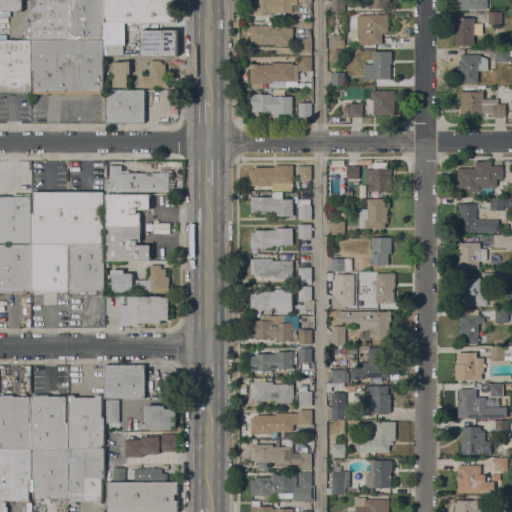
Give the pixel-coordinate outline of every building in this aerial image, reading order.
[(23,0),(23,11),(0,11),(0,0),(23,0)] [(32,41),(32,0),(68,0),(68,41),(32,41)] [(104,0),(104,22),(104,40),(68,41),(68,0),(104,0)] [(104,0),(178,0),(178,22),(104,22),(104,0)] [(297,0),(297,5),(292,5),(292,12),(285,12),(285,19),(276,19),(276,13),(272,13),(272,14),(251,14),(251,0),(297,0)] [(298,0),(311,0),(311,2),(310,2),(310,9),(305,9),(305,3),(298,3),(298,0)] [(331,0),(343,0),(343,11),(331,10),(331,0)] [(368,8),(368,0),(390,0),(390,8),(368,8)] [(487,0),(487,10),(456,9),(456,0),(487,0)] [(501,24),(488,24),(488,12),(502,12),(501,24)] [(388,14),(388,32),(385,32),(385,33),(382,33),(382,43),(369,43),(369,45),(357,45),(357,40),(356,40),(356,37),(357,37),(357,14),(388,14)] [(454,17),(474,17),(474,23),(481,23),(481,35),(474,35),(474,45),(454,45),(454,17)] [(273,25),(273,27),(293,27),(293,46),(275,46),(275,44),(255,44),(255,42),(250,42),(250,25),(273,25)] [(177,56),(141,56),(141,27),(148,27),(148,30),(178,30),(177,56)] [(331,35),(344,35),(344,44),(348,44),(348,47),(344,47),(344,48),(331,48),(331,35)] [(311,38),(311,52),(298,52),(298,38),(311,38)] [(104,40),(104,94),(92,94),(92,93),(72,93),(72,94),(59,95),(59,93),(48,93),(48,95),(34,95),(34,71),(31,71),(31,41),(32,41),(68,41),(104,40)] [(31,71),(31,91),(31,94),(12,94),(12,91),(0,91),(0,41),(31,41),(31,71)] [(106,55),(122,55),(121,43),(106,44),(106,55)] [(495,50),(508,50),(508,62),(494,62),(495,50)] [(363,64),(373,63),(373,51),(391,51),(392,62),(390,62),(391,78),(363,78),(363,64)] [(481,54),(481,56),(487,58),(488,70),(478,70),(478,83),(461,84),(461,75),(458,75),(458,60),(461,60),(461,54),(481,54)] [(298,62),(298,56),(312,56),(312,71),(304,71),(304,72),(301,72),(301,71),(298,71),(298,80),(293,80),(293,81),(281,81),(281,82),(279,82),(279,81),(272,81),(272,83),(263,83),(263,88),(252,88),(252,83),(250,83),(250,67),(255,67),(255,65),(275,65),(275,62),(298,62)] [(143,87),(139,87),(139,75),(149,75),(149,60),(160,61),(160,62),(162,62),(162,64),(165,64),(165,76),(169,76),(169,88),(143,87)] [(113,87),(113,62),(125,62),(125,61),(130,61),(130,74),(128,74),(127,87),(113,87)] [(345,85),(331,85),(331,72),(345,72),(345,85)] [(395,90),(395,114),(373,114),(374,100),(370,100),(370,90),(395,90)] [(106,123),(106,91),(144,91),(144,123),(106,123)] [(461,91),(481,91),(483,91),(483,99),(498,99),(498,103),(505,103),(505,116),(493,116),(493,114),(461,113),(461,91)] [(272,94),(272,96),(292,96),(292,113),(279,113),(279,117),(276,117),(276,113),(271,113),(271,111),(259,111),(259,115),(255,115),(255,111),(251,111),(251,94),(272,94)] [(298,102),(312,102),(312,117),(298,117),(298,102)] [(363,104),(362,117),(349,117),(349,103),(363,104)] [(475,168),(475,161),(491,161),(491,166),(503,165),(503,179),(497,179),(497,186),(494,186),(494,187),(481,187),(481,192),(457,192),(457,168),(475,168)] [(121,191),(121,193),(106,193),(104,193),(104,178),(110,178),(110,165),(122,165),(122,173),(147,173),(147,175),(153,175),(153,172),(169,172),(169,192),(121,191)] [(293,165),(293,191),(272,190),(272,186),(250,185),(250,169),(255,169),(255,167),(275,167),(275,165),(293,165)] [(311,165),(311,180),(298,180),(298,165),(311,165)] [(360,165),(359,179),(346,179),(347,165),(360,165)] [(391,191),(368,191),(368,183),(365,183),(365,169),(391,168),(391,191)] [(31,213),(34,213),(34,191),(104,192),(104,245),(69,245),(31,245),(31,213)] [(0,245),(0,196),(14,196),(14,193),(31,193),(31,213),(31,245),(0,245)] [(106,195),(106,193),(121,193),(150,193),(150,195),(150,209),(137,209),(137,212),(140,212),(140,228),(106,228),(106,195)] [(293,216),(275,216),(275,214),(255,214),(255,212),(251,212),(251,196),(256,196),(256,197),(272,197),(272,199),(293,199),(293,216)] [(359,208),(367,208),(367,199),(385,198),(385,207),(387,207),(388,222),(385,222),(385,228),(365,228),(359,228),(359,208)] [(489,198),(503,198),(503,209),(490,210),(489,198)] [(458,203),(476,203),(476,208),(478,208),(478,213),(476,213),(476,219),(498,219),(498,232),(475,232),(475,231),(459,231),(458,203)] [(298,205),(311,205),(311,219),(298,219),(298,205)] [(331,221),(345,220),(345,234),(331,234),(331,221)] [(298,224),(311,224),(311,238),(298,238),(298,224)] [(140,241),(137,241),(137,245),(151,245),(151,260),(106,261),(106,228),(140,228),(140,241)] [(293,228),(293,245),(281,245),(281,247),(279,247),(279,245),(272,245),(272,247),(261,247),(261,249),(258,249),(258,247),(251,247),(251,232),(255,232),(255,230),(271,230),(271,229),(275,229),(275,228),(293,228)] [(511,235),(511,249),(506,249),(506,247),(494,247),(494,235),(511,235)] [(391,237),(391,253),(388,253),(388,264),(370,265),(370,258),(372,258),(372,237),(391,237)] [(458,269),(458,258),(460,258),(459,242),(480,242),(480,248),(486,248),(486,261),(479,261),(479,269),(458,269)] [(32,291),(12,291),(12,292),(0,292),(0,245),(31,245),(32,291)] [(69,245),(69,293),(51,293),(51,291),(32,291),(31,245),(69,245)] [(104,245),(104,291),(84,291),(84,293),(69,293),(69,245),(104,245)] [(272,258),(272,260),(293,260),(293,278),(275,278),(275,276),(255,276),(255,272),(251,272),(250,258),(272,258)] [(352,271),(332,271),(332,258),(352,258),(352,271)] [(113,274),(111,274),(111,269),(123,269),(123,273),(132,273),(132,280),(150,280),(150,265),(161,265),(161,268),(165,268),(165,276),(169,276),(169,292),(150,292),(150,290),(132,290),(132,292),(113,292),(113,274)] [(311,267),(311,281),(298,281),(298,267),(311,267)] [(376,273),(395,273),(395,287),(394,287),(394,303),(376,303),(376,273)] [(508,289),(496,289),(495,273),(508,273),(508,289)] [(480,290),(487,289),(487,305),(464,306),(464,278),(480,277),(480,290)] [(311,300),(298,299),(299,286),(312,286),(311,300)] [(277,313),(277,308),(273,308),(273,309),(261,309),(261,314),(251,314),(251,309),(251,294),(255,294),(255,291),(276,292),(276,289),(293,289),(293,307),(292,307),(292,313),(277,313)] [(345,295),(345,308),(332,308),(332,295),(345,295)] [(169,297),(169,319),(161,319),(161,324),(158,324),(158,322),(138,322),(138,325),(123,325),(123,305),(128,305),(128,296),(169,297)] [(458,343),(459,319),(463,319),(463,314),(467,315),(467,310),(478,310),(478,314),(481,315),(481,317),(485,317),(485,322),(479,322),(478,343),(458,343)] [(508,310),(508,322),(495,322),(495,310),(508,310)] [(375,336),(375,337),(370,337),(370,329),(360,329),(360,323),(346,323),(346,321),(338,321),(338,311),(391,311),(391,320),(390,320),(390,336),(377,336),(375,336)] [(273,320),(273,322),(292,323),(292,340),(276,340),(276,338),(255,338),(255,336),(251,335),(251,320),(273,320)] [(333,345),(332,345),(332,326),(345,326),(345,345),(341,345),(341,347),(333,347),(333,345)] [(298,329),(311,329),(312,343),(298,344),(298,329)] [(511,352),(508,352),(508,356),(504,356),(504,358),(491,358),(491,347),(504,347),(505,345),(511,345),(511,352)] [(298,348),(311,347),(312,362),(298,362),(298,348)] [(389,347),(389,377),(363,377),(363,379),(350,379),(350,367),(360,367),(360,362),(368,362),(369,347),(389,347)] [(276,354),(276,351),(293,351),(293,352),(296,352),(296,363),(293,363),(293,368),(272,369),(272,371),(262,371),(262,373),(258,373),(258,371),(251,371),(251,356),(256,356),(256,354),(276,354)] [(455,380),(455,363),(458,363),(458,352),(477,352),(477,358),(484,358),(484,363),(485,363),(485,367),(484,367),(484,373),(482,373),(482,379),(455,380)] [(145,398),(105,398),(105,366),(145,366),(145,398)] [(331,382),(332,382),(332,369),(345,370),(345,384),(331,384),(331,382)] [(273,381),(273,384),(293,384),(293,395),(298,395),(298,391),(300,391),(300,385),(307,384),(307,391),(312,391),(312,406),(298,406),(298,401),(293,401),(293,402),(275,402),(275,400),(255,400),(255,398),(250,398),(250,381),(273,381)] [(511,395),(491,396),(490,384),(510,384),(511,395)] [(371,386),(388,386),(388,394),(390,394),(390,407),(388,407),(388,413),(369,413),(369,405),(372,405),(371,386)] [(458,405),(459,405),(459,388),(476,389),(476,397),(486,397),(485,408),(485,418),(458,417),(458,405)] [(32,396),(58,396),(58,392),(66,392),(66,423),(69,423),(69,449),(32,449),(32,422),(32,396)] [(332,392),(346,393),(345,420),(332,420),(332,392)] [(0,449),(0,395),(13,395),(13,396),(29,396),(29,422),(32,422),(32,449),(0,449)] [(69,423),(69,395),(75,395),(75,397),(96,397),(96,395),(102,395),(102,417),(104,417),(104,449),(69,449),(69,423)] [(119,422),(106,422),(106,399),(119,399),(119,422)] [(176,405),(176,429),(139,429),(139,423),(146,423),(146,405),(176,405)] [(293,431),(273,431),(273,433),(250,433),(250,417),(255,417),(255,415),(275,415),(275,413),(298,413),(298,409),(312,409),(312,424),(298,424),(298,423),(293,423),(293,431)] [(509,433),(495,433),(495,422),(508,421),(509,433)] [(375,440),(375,422),(395,422),(395,440),(392,440),(392,441),(389,441),(389,452),(360,452),(360,447),(355,447),(355,439),(360,439),(375,440)] [(462,427),(481,427),(481,430),(483,430),(483,432),(485,432),(485,441),(491,441),(491,454),(461,454),(462,427)] [(126,457),(126,439),(130,439),(130,440),(142,440),(142,437),(144,437),(144,435),(159,435),(159,434),(176,434),(176,451),(160,451),(160,454),(144,454),(144,457),(126,457)] [(273,444),(273,446),(293,446),(293,453),(300,453),(312,453),(312,467),(298,467),(298,464),(276,464),(276,462),(251,462),(251,444),(273,444)] [(345,444),(345,457),(332,457),(332,444),(345,444)] [(32,479),(29,479),(30,500),(31,500),(31,502),(22,502),(22,500),(5,500),(5,502),(0,502),(0,449),(32,449),(32,479)] [(69,449),(69,498),(50,498),(50,503),(40,503),(40,498),(34,498),(34,479),(32,479),(32,449),(69,449)] [(104,449),(104,478),(102,478),(102,503),(95,503),(95,501),(76,501),(76,503),(69,503),(69,498),(69,449),(104,449)] [(508,458),(508,470),(494,470),(494,458),(508,458)] [(392,460),(392,471),(391,471),(391,487),(365,487),(365,473),(370,473),(370,460),(373,460),(392,460)] [(458,465),(481,465),(481,474),(485,474),(485,481),(494,481),(494,491),(479,491),(479,492),(458,492),(458,465)] [(162,468),(162,473),(167,473),(167,480),(135,480),(135,479),(126,479),(126,480),(108,480),(109,478),(113,478),(113,467),(125,467),(125,469),(135,469),(135,468),(162,468)] [(345,494),(332,494),(332,471),(345,471),(345,494)] [(312,486),(298,486),(298,472),(312,472),(312,486)] [(296,475),(297,487),(293,487),(293,492),(285,492),(286,498),(275,498),(275,493),(273,493),(273,495),(251,495),(251,479),(255,479),(255,477),(271,477),(271,473),(278,473),(278,475),(296,475)] [(178,483),(178,511),(107,511),(107,483),(178,483)] [(298,499),(298,487),(311,487),(311,500),(298,499)] [(354,507),(354,497),(366,497),(366,499),(389,499),(389,511),(355,511),(355,507),(354,507)] [(455,511),(455,500),(475,500),(475,499),(478,499),(478,508),(482,508),(482,511),(455,511)]
